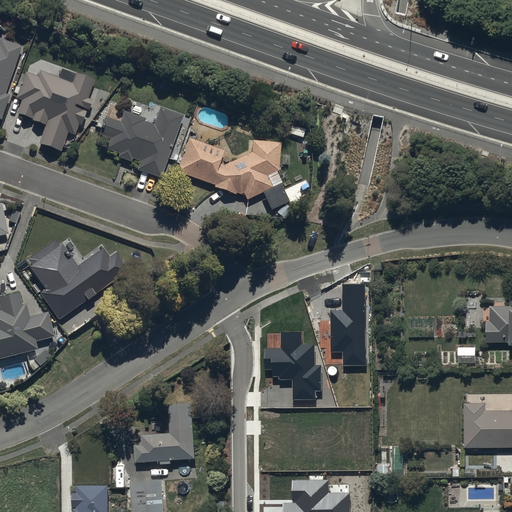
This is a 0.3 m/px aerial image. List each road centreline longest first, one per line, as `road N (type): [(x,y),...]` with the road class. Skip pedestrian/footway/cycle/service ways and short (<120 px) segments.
road 1 (trunk): [(511,122),(151,0)]
road 2 (residential): [(0,165),(192,234),(247,284)]
road 3 (residential): [(511,234),(429,235),(247,284)]
road 4 (residential): [(219,303),(36,421),(0,431)]
road 5 (residential): [(219,303),(244,355),(239,511)]
road 6 (trunk): [(261,0),(387,44)]
road 7 (trunk): [(387,44),(511,84)]
